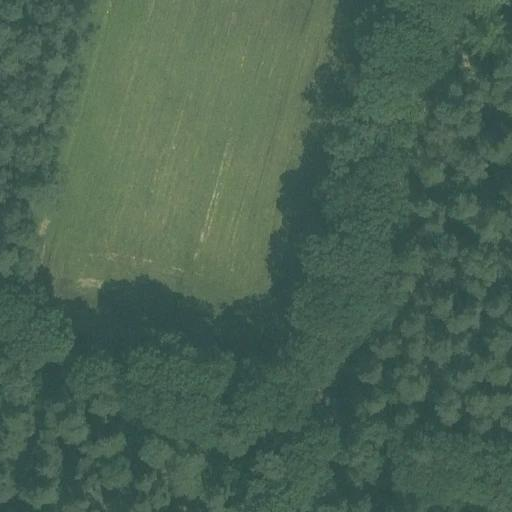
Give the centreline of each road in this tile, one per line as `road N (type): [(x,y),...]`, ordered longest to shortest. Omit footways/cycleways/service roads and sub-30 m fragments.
road 1 (track): [(332,422),(436,0)]
road 2 (track): [(332,422),(0,324)]
